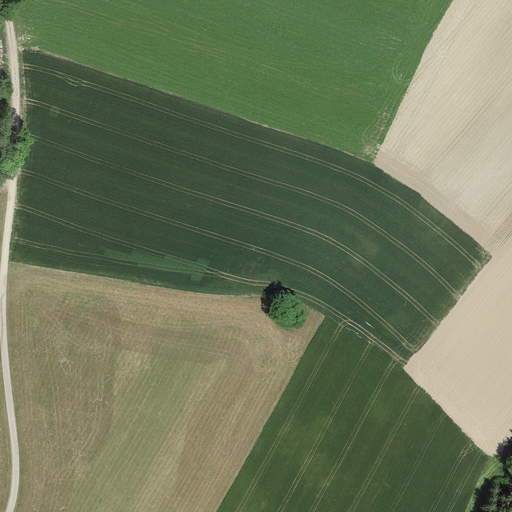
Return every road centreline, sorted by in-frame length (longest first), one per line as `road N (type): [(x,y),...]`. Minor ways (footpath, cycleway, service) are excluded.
road 1 (track): [(9,511),(16,456),(2,313),(13,161)]
road 2 (track): [(5,0),(13,161)]
